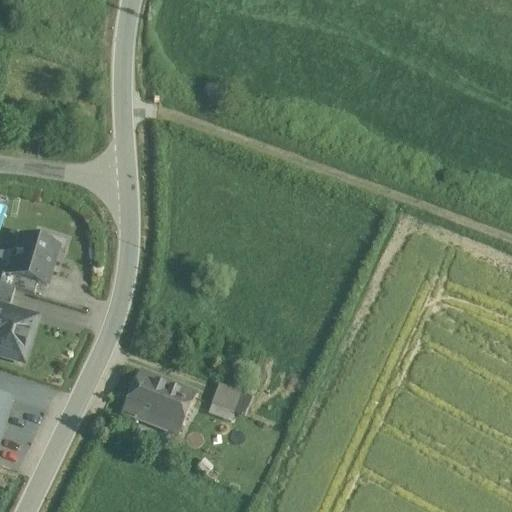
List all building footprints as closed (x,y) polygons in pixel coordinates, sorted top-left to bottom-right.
[(46,288),(48,280),(58,249),(22,238),(10,276),(46,288)] [(37,285),(34,284),(3,275),(0,283),(0,286),(33,296),(37,285)] [(0,286),(0,309),(8,312),(15,291),(0,286)] [(0,357),(8,360),(17,363),(25,359),(36,321),(0,310),(0,357)] [(140,374),(136,384),(124,412),(178,435),(194,397),(140,374)] [(214,407),(215,408),(233,415),(240,396),(239,395),(220,389),(214,406),(214,407)] [(0,441),(1,436),(11,405),(0,402),(0,441)]
